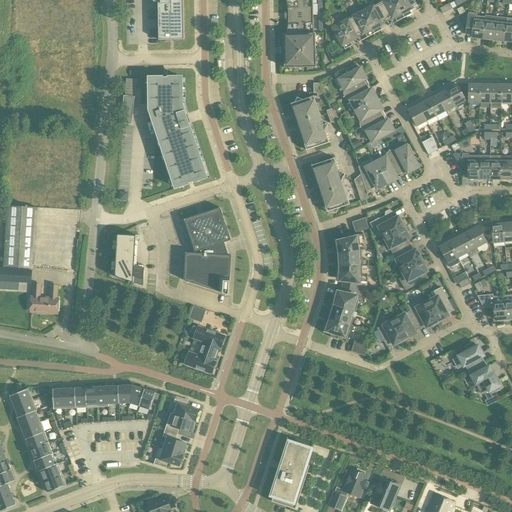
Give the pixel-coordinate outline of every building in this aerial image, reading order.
[(16,0),(15,39),(79,41),(80,0),(16,0)] [(153,0),(154,2),(158,2),(159,40),(184,40),(183,0),(153,0)] [(286,0),(287,3),(288,8),(288,14),(286,14),(286,12),(285,12),(286,20),(286,18),(288,18),(288,24),(287,29),(286,34),(283,34),(284,46),(281,46),(281,56),(284,55),(284,68),(316,67),(315,33),(314,33),(312,0),(286,0)] [(405,18),(394,0),(381,0),(383,2),(378,4),(387,21),(395,17),(397,22),(405,18)] [(394,0),(405,18),(412,14),(409,9),(417,5),(414,0),(394,0)] [(443,14),(453,8),(450,3),(440,8),(443,14)] [(372,4),(362,10),(375,34),(382,30),(380,25),(387,21),(378,4),(373,7),(372,4)] [(460,15),(465,12),(462,7),(457,10),(460,15)] [(353,17),(348,20),(358,37),(365,33),(368,38),(375,34),(362,10),(352,15),(353,17)] [(483,38),(485,17),(477,16),(477,13),(468,12),(466,34),(472,34),(472,37),(471,37),(483,38)] [(486,16),(485,17),(483,38),(494,40),(496,17),(486,16)] [(507,19),(496,17),(494,40),(505,41),(507,19)] [(358,37),(348,20),(344,22),(343,20),(332,26),(336,34),(335,35),(334,36),(334,37),(334,38),(334,39),(334,40),(335,40),(335,41),(336,41),(336,42),(337,42),(338,42),(339,42),(340,42),(341,42),(345,50),(353,46),(350,41),(358,37)] [(343,97),(344,97),(367,85),(362,76),(364,75),(361,68),(359,69),(356,64),(346,69),(347,72),(338,77),(344,89),(344,90),(344,91),(343,93),(343,94),(344,95),(344,96),(344,97),(343,97)] [(157,120),(166,149),(179,188),(210,177),(192,124),(192,125),(188,113),(189,113),(186,104),(185,77),(153,77),(153,110),(157,120)] [(137,87),(137,78),(127,78),(126,87),(137,87)] [(318,96),(324,94),(319,83),(314,83),(314,93),(317,93),(318,96)] [(367,85),(344,97),(344,98),(344,97),(345,98),(346,99),(347,100),(348,100),(349,101),(350,101),(351,101),(356,111),(377,99),(374,93),(372,94),(367,85)] [(447,90),(455,105),(465,100),(457,86),(458,85),(457,85),(447,90)] [(480,102),(480,85),(468,85),(468,86),(469,86),(469,102),(480,102)] [(491,85),(480,85),(480,102),(491,102),(491,85)] [(501,108),(501,102),(501,85),(491,85),(491,102),(491,108),(501,108)] [(511,85),(501,85),(501,102),(511,102),(511,85)] [(447,90),(437,95),(445,110),(455,105),(447,90)] [(333,95),(327,98),(330,104),(336,101),(333,95)] [(437,95),(428,101),(436,115),(445,110),(437,95)] [(124,96),(121,123),(123,124),(132,125),(132,124),(131,124),(134,97),(135,97),(124,96)] [(297,120),(299,122),(303,136),(303,138),(307,150),(329,143),(325,131),(329,123),(322,119),(314,96),(303,100),(297,97),(292,107),(295,116),(299,118),(297,120)] [(377,99),(356,111),(361,120),(360,121),(360,122),(360,123),(360,124),(360,125),(360,126),(360,127),(360,128),(383,116),(378,107),(380,106),(377,99)] [(436,115),(428,101),(418,106),(426,120),(436,115)] [(341,107),(337,102),(332,105),(335,111),(341,107)] [(426,120),(418,106),(408,111),(408,112),(409,111),(417,126),(426,120)] [(340,123),(332,109),(327,110),(331,123),(340,123)] [(388,125),(383,116),(360,128),(361,128),(362,129),(362,130),(363,130),(364,131),(365,132),(367,132),(372,142),(377,139),(382,136),(394,130),(390,124),(388,125)] [(395,131),(399,136),(406,132),(403,127),(395,131)] [(50,197),(81,199),(84,139),(33,136),(32,157),(52,158),(50,197)] [(385,142),(382,136),(377,139),(379,145),(385,142)] [(429,155),(434,152),(438,150),(432,138),(422,143),(429,155)] [(355,149),(362,146),(359,140),(352,144),(355,149)] [(454,151),(460,148),(458,143),(451,146),(454,151)] [(389,150),(401,173),(410,168),(412,171),(418,167),(412,155),(414,154),(409,145),(397,151),(396,150),(394,150),(392,150),(391,150),(390,151),(389,150)] [(385,157),(376,162),(387,183),(394,180),(392,178),(401,173),(389,150),(389,151),(388,152),(387,153),(386,154),(386,155),(385,156),(385,157)] [(462,153),(462,156),(454,156),(458,163),(462,163),(462,176),(468,176),(468,178),(479,179),(480,156),(469,156),(469,154),(462,153)] [(480,156),(479,179),(490,179),(490,156),(480,156)] [(490,156),(490,179),(501,179),(501,156),(490,156)] [(501,156),(501,179),(511,179),(511,156),(501,156)] [(322,193),(322,195),(325,196),(323,200),(326,208),(336,214),(339,208),(350,205),(342,181),(346,174),(338,170),(334,158),(312,165),(316,178),(317,178),(322,193)] [(387,183),(376,162),(367,167),(366,167),(365,166),(364,166),(363,166),(362,166),(361,166),(360,167),(359,167),(359,166),(358,166),(361,174),(367,192),(380,185),(381,187),(387,183)] [(130,176),(131,166),(122,165),(121,175),(130,176)] [(369,198),(367,192),(361,174),(354,180),(361,201),(369,198)] [(120,200),(128,200),(129,191),(120,191),(120,200)] [(8,206),(4,267),(34,269),(37,208),(8,206)] [(184,280),(229,295),(231,255),(230,255),(225,242),(231,240),(220,208),(184,219),(195,252),(201,250),(202,253),(186,252),(184,280)] [(385,212),(385,216),(370,224),(376,235),(382,232),(384,238),(406,226),(403,220),(401,221),(398,216),(396,217),(393,212),(390,210),(385,212)] [(365,217),(359,220),(363,231),(369,229),(365,217)] [(363,231),(359,220),(352,222),(356,233),(362,231),(363,231)] [(511,240),(511,223),(503,224),(504,241),(511,240)] [(504,241),(503,224),(491,225),(491,226),(492,226),(493,242),(494,247),(505,246),(504,241)] [(409,233),(406,226),(384,238),(393,254),(411,245),(408,239),(410,238),(407,234),(409,233)] [(479,227),(469,232),(477,247),(486,242),(479,227)] [(469,232),(459,237),(467,252),(477,247),(469,232)] [(363,233),(359,234),(335,240),(336,248),(339,248),(340,252),(340,253),(358,250),(361,250),(362,251),(366,250),(363,233)] [(138,236),(119,235),(117,277),(145,286),(146,271),(146,268),(136,268),(138,236)] [(467,252),(459,237),(450,242),(457,257),(467,252)] [(457,257),(450,242),(439,248),(440,248),(451,268),(460,263),(457,257)] [(411,245),(393,254),(402,271),(423,259),(420,253),(418,254),(416,249),(414,250),(411,245)] [(340,253),(340,252),(337,253),(338,262),(341,261),(341,266),(362,266),(368,266),(368,260),(362,257),(362,251),(361,250),(358,250),(340,253)] [(423,259),(402,271),(405,276),(400,279),(406,290),(428,278),(425,272),(427,271),(425,267),(427,266),(423,259)] [(341,266),(338,266),(337,275),(341,275),(340,280),(343,280),(342,286),(367,290),(368,276),(362,273),(362,266),(341,266)] [(32,271),(0,268),(0,289),(7,290),(7,282),(19,282),(31,283),(32,271)] [(461,288),(471,283),(468,278),(459,283),(461,288)] [(477,290),(482,287),(480,282),(474,285),(477,290)] [(57,313),(58,299),(57,299),(58,286),(51,286),(50,298),(40,298),(41,285),(34,285),(33,297),(32,297),(31,312),(57,313)] [(367,290),(342,286),(341,293),(338,292),(337,297),(334,296),(332,305),(335,306),(335,305),(353,311),(356,312),(358,305),(364,303),(367,290)] [(434,298),(427,302),(439,323),(445,320),(444,318),(449,315),(447,313),(453,310),(441,287),(431,293),(434,298)] [(506,318),(504,296),(493,297),(493,294),(477,296),(484,308),(494,307),(495,319),(494,319),(506,318)] [(439,323),(427,302),(422,304),(419,299),(408,305),(411,311),(411,310),(420,328),(426,325),(427,327),(431,325),(432,326),(439,323)] [(335,305),(335,306),(334,310),(331,309),(328,318),(331,319),(351,326),(351,325),(354,316),(351,316),(353,311),(335,305)] [(203,309),(192,306),(190,311),(201,315),(203,309)] [(411,311),(394,319),(406,341),(412,337),(411,335),(416,333),(415,331),(420,328),(411,310),(411,311)] [(331,319),(329,324),(326,323),(323,332),(331,335),(331,337),(338,339),(339,337),(347,340),(349,333),(355,333),(357,327),(351,325),(351,326),(331,319)] [(406,341),(394,319),(377,328),(387,346),(393,342),(394,345),(398,342),(399,344),(406,341)] [(212,374),(216,362),(215,361),(220,347),(221,348),(225,336),(198,326),(197,330),(196,330),(194,334),(196,334),(194,338),(206,343),(201,356),(189,352),(188,356),(186,356),(185,359),(186,360),(185,364),(212,374)] [(358,354),(362,342),(355,340),(351,352),(358,354)] [(362,342),(358,354),(365,356),(369,345),(362,342)] [(469,370),(484,363),(481,357),(484,356),(478,345),(476,347),(474,343),(466,347),(468,351),(458,356),(459,357),(454,360),(458,368),(463,365),(464,366),(466,365),(469,370)] [(476,383),(478,382),(487,400),(485,401),(487,406),(498,400),(496,396),(493,397),(490,392),(491,391),(492,393),(499,389),(498,387),(500,386),(497,381),(498,380),(495,375),(494,376),(489,366),(487,368),(484,363),(469,370),(476,383)] [(119,404),(129,403),(132,385),(118,386),(119,404)] [(130,403),(139,406),(145,389),(132,385),(129,403),(130,403)] [(109,407),(109,404),(108,404),(107,386),(97,387),(98,407),(109,407)] [(109,404),(119,404),(118,386),(107,386),(108,404),(109,404)] [(76,408),(87,408),(86,387),(75,388),(76,408)] [(87,408),(98,407),(97,387),(86,387),(87,408)] [(10,396),(14,407),(33,399),(29,388),(10,396)] [(65,409),(76,408),(75,388),(64,389),(65,409)] [(54,409),(65,409),(64,389),(53,389),(53,390),(53,397),(54,403),(54,409)] [(145,389),(139,406),(150,410),(156,393),(145,389)] [(176,403),(173,414),(194,421),(198,410),(186,406),(188,400),(176,396),(174,402),(176,403)] [(14,407),(18,417),(19,418),(36,411),(37,410),(33,399),(14,407)] [(17,418),(22,429),(40,421),(36,411),(19,418),(18,417),(17,418)] [(171,413),(165,430),(177,434),(179,428),(190,432),(194,421),(173,414),(171,413)] [(22,429),(26,439),(45,432),(40,421),(22,429)] [(168,438),(164,449),(183,455),(183,454),(186,443),(175,440),(177,434),(165,430),(163,436),(168,438)] [(26,439),(30,450),(49,443),(45,432),(26,439)] [(272,501),(296,509),(310,466),(307,464),(312,448),(289,441),(282,464),(285,465),(283,471),(282,470),(272,501)] [(30,450),(34,461),(53,453),(49,443),(30,450)] [(183,455),(164,449),(161,459),(156,458),(154,464),(166,468),(168,462),(180,466),(183,454),(183,455)] [(39,472),(40,471),(57,464),(53,453),(34,461),(39,472)] [(7,459),(0,461),(0,474),(11,470),(7,459)] [(40,471),(44,482),(63,474),(58,463),(57,464),(40,471)] [(341,482),(346,484),(344,490),(337,487),(335,492),(334,492),(328,506),(341,511),(347,497),(346,497),(348,493),(359,498),(368,476),(352,469),(350,476),(345,474),(341,482)] [(0,474),(0,486),(7,484),(8,484),(15,481),(11,470),(0,474)] [(63,474),(44,482),(48,493),(67,485),(63,474)] [(387,511),(398,488),(381,481),(370,506),(385,511),(387,511)] [(0,498),(12,494),(8,484),(7,484),(0,486),(0,498)] [(0,498),(0,511),(16,505),(12,494),(0,498)] [(450,511),(455,502),(434,494),(426,511),(450,511)] [(163,511),(171,509),(170,505),(171,504),(169,498),(167,499),(167,497),(155,502),(153,496),(146,499),(151,511),(163,511)] [(411,511),(413,505),(406,503),(404,509),(411,511)]
